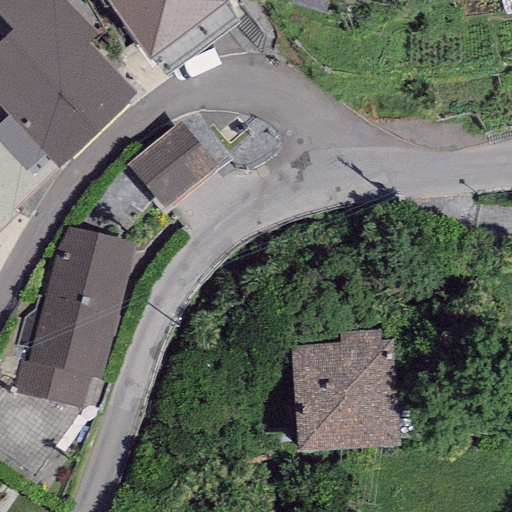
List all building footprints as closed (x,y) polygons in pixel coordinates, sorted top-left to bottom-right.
[(62,0),(3,0),(0,3),(0,19),(12,33),(0,43),(0,110),(8,119),(44,159),(57,173),(137,101),(89,48),(98,40),(62,0)] [(223,0),(100,0),(149,69),(230,10),(223,0)] [(8,119),(0,126),(0,154),(21,179),(28,173),(44,159),(8,119)] [(178,125),(128,165),(163,209),(214,168),(178,125)] [(0,233),(17,220),(11,211),(39,186),(28,173),(21,179),(0,154),(0,233)] [(81,410),(89,376),(100,379),(134,244),(64,227),(31,357),(23,355),(14,393),(81,410)] [(301,346),(290,347),(295,453),(398,447),(393,341),(378,342),(377,329),(301,333),(301,346)]
